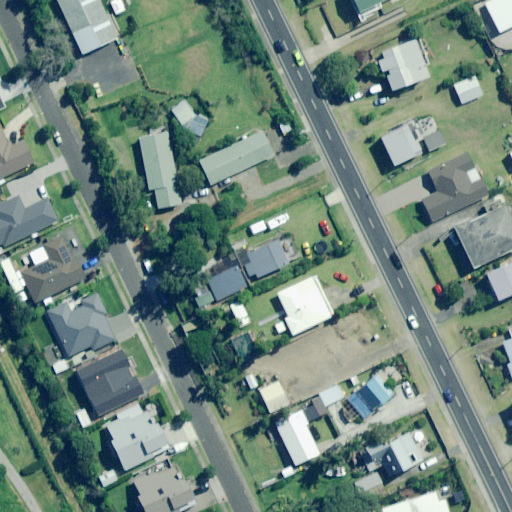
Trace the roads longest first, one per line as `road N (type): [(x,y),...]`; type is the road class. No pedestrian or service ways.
road 1 (secondary): [(509,511),(262,0)]
road 2 (residential): [(243,511),(0,3)]
